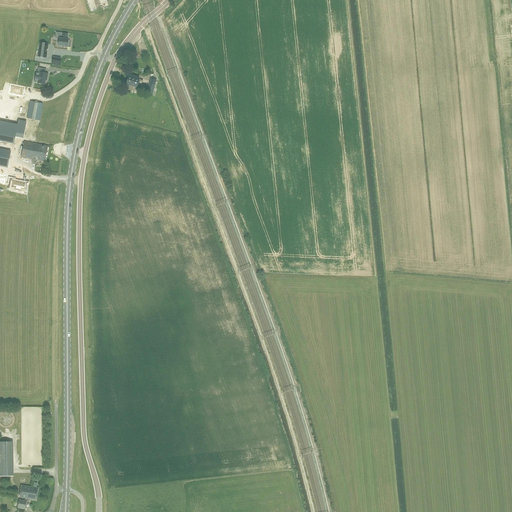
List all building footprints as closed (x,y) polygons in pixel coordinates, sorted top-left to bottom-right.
[(68,40),(67,39),(68,34),(60,33),(60,38),(59,38),(58,45),(67,46),(69,46),(69,41),(68,40)] [(47,43),(40,43),(38,56),(45,57),(46,57),(47,52),(46,52),(46,49),(47,49),(48,44),(47,44),(47,43)] [(47,78),(48,74),(45,73),(46,69),(38,68),(37,72),(39,72),(37,83),(45,84),(46,78),(47,78)] [(132,81),(142,84),(143,80),(139,79),(139,78),(129,75),(127,81),(132,82),(132,81)] [(25,87),(10,84),(8,94),(23,97),(25,87)] [(26,122),(18,120),(17,125),(0,121),(0,140),(14,144),(15,136),(23,138),(26,122)] [(36,158),(44,158),(43,145),(23,146),(23,140),(20,140),(21,153),(24,152),(24,156),(36,155),(36,158)] [(10,153),(0,151),(0,165),(7,167),(10,153)] [(9,183),(11,183),(11,189),(16,190),(16,191),(20,191),(20,190),(25,191),(27,183),(26,183),(13,181),(13,180),(10,179),(9,183)] [(10,451),(10,442),(0,441),(0,475),(10,476),(10,463),(0,463),(0,459),(0,460),(0,451),(10,451)] [(25,498),(25,500),(26,500),(27,498),(36,500),(38,488),(21,485),(19,497),(25,498)] [(26,500),(25,500),(19,499),(17,508),(25,509),(27,500),(26,500)]
